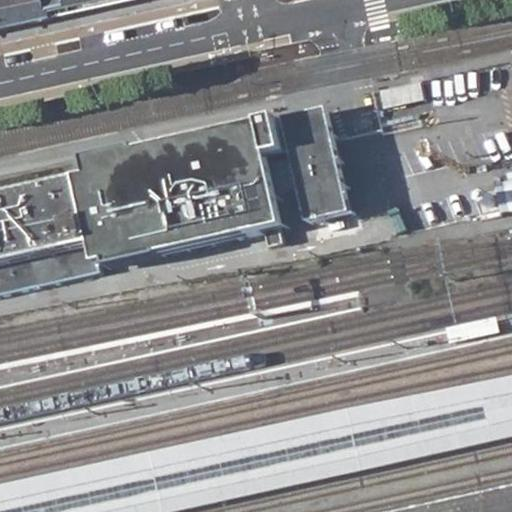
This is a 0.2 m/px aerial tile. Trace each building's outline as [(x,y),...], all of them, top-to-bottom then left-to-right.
[(65,0),(0,0),(0,27),(68,12),(65,0)] [(118,0),(65,0),(68,12),(118,0)] [(337,144),(353,216),(358,215),(340,135),(337,124),(334,111),(291,121),(300,159),(304,158),(299,136),(298,136),(298,134),(295,134),(293,122),(322,115),(325,127),(334,125),(338,144),(337,144)] [(262,140),(143,168),(156,224),(234,206),(242,241),(268,235),(260,202),(284,196),(307,191),(311,190),(318,217),(316,217),(318,224),(321,237),(357,228),(353,216),(337,144),(338,144),(334,125),(325,127),(322,115),(293,122),(295,134),(298,134),(298,136),(299,136),(304,158),(300,159),(276,165),(267,167),(262,143),(263,142),(262,140)] [(284,119),(267,123),(267,126),(275,158),(292,154),(284,119)] [(96,179),(110,175),(125,241),(99,247),(103,264),(115,261),(117,271),(168,259),(167,257),(242,241),(234,206),(156,224),(143,168),(262,140),(263,142),(262,143),(267,167),(276,165),(275,158),(267,126),(145,154),(144,149),(92,161),(96,179)] [(0,298),(43,289),(105,275),(103,264),(99,247),(125,241),(110,175),(96,179),(84,181),(80,164),(0,181),(0,298)] [(315,225),(318,224),(316,217),(318,217),(311,190),(307,191),(315,225)] [(292,230),(284,196),(260,202),(268,235),(270,234),(267,222),(281,218),(284,232),(292,230)] [(273,249),(287,245),(284,232),(281,218),(267,222),(270,234),(273,249)]
